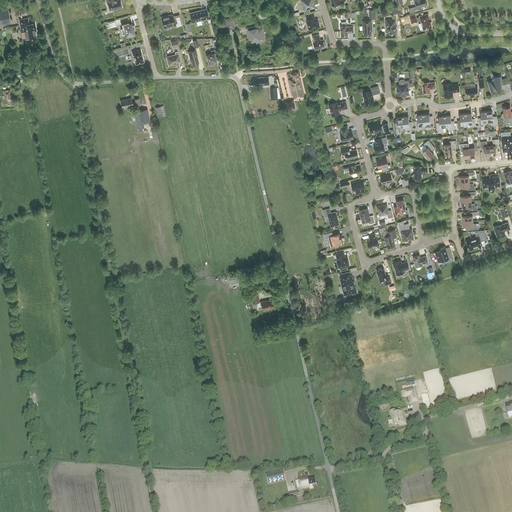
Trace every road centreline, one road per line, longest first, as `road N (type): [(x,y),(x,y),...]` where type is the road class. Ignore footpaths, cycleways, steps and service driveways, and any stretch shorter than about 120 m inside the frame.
road 1 (residential): [(338,511),(237,81),(155,78)]
road 2 (track): [(147,467),(74,84)]
road 3 (residential): [(155,78),(69,82),(55,66),(38,0)]
road 4 (residential): [(388,104),(384,50),(334,45),(321,0)]
road 5 (residential): [(388,104),(440,108),(511,96)]
